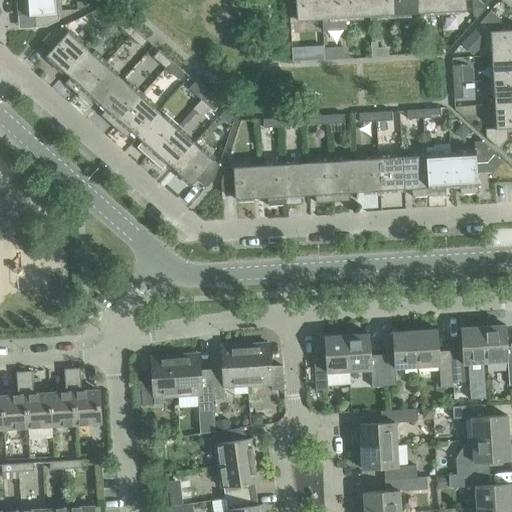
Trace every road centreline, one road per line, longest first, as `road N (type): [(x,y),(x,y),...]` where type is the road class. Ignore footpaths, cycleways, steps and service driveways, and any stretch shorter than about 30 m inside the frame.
road 1 (residential): [(511,214),(206,231),(185,223),(0,63)]
road 2 (tertiary): [(165,264),(216,278),(511,260)]
road 3 (tertiary): [(0,113),(165,264)]
road 4 (residential): [(291,325),(511,309)]
road 5 (residential): [(119,337),(291,325)]
road 6 (residential): [(133,511),(120,355)]
road 7 (residential): [(120,355),(0,366)]
